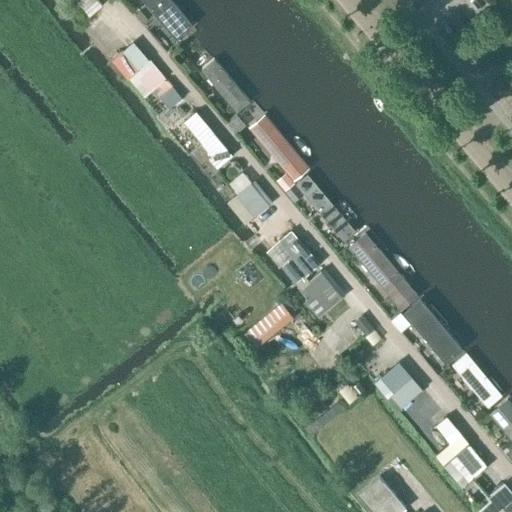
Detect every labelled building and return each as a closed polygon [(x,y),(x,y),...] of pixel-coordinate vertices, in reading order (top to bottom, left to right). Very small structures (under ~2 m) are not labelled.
[(101,4),(98,0),(77,0),(89,14),(101,4)] [(172,0),(140,0),(175,39),(193,23),(172,0)] [(112,58),(128,77),(137,69),(121,50),(112,58)] [(214,57),(201,69),(240,113),(253,101),(214,57)] [(172,87),(160,96),(169,108),(181,98),(172,87)] [(220,166),(232,156),(196,112),(184,123),(220,166)] [(249,125),(293,177),(308,164),(263,112),(249,125)] [(307,171),(295,181),(342,238),(354,228),(307,171)] [(286,173),(277,181),(286,191),(294,183),(291,180),(286,173)] [(253,181),(236,195),(246,206),(262,192),(253,181)] [(296,185),(287,192),(295,202),(304,194),(296,185)] [(348,243),(400,304),(415,291),(363,230),(348,243)] [(306,248),(281,268),(294,283),(319,263),(306,248)] [(330,280),(322,269),(303,283),(311,294),(330,280)] [(418,295),(403,307),(447,360),(462,348),(418,295)] [(287,298),(281,302),(290,313),(295,309),(287,298)] [(465,350),(450,362),(488,405),(502,393),(465,350)] [(421,388),(410,376),(392,391),(402,403),(421,388)] [(511,403),(506,396),(490,410),(511,436),(511,403)] [(462,435),(446,416),(436,425),(452,444),(462,435)] [(486,465),(469,444),(444,465),(462,485),(486,465)] [(398,511),(405,506),(379,476),(360,492),(377,511),(398,511)] [(488,500),(477,508),(480,511),(494,511),(496,511),(488,500)]
